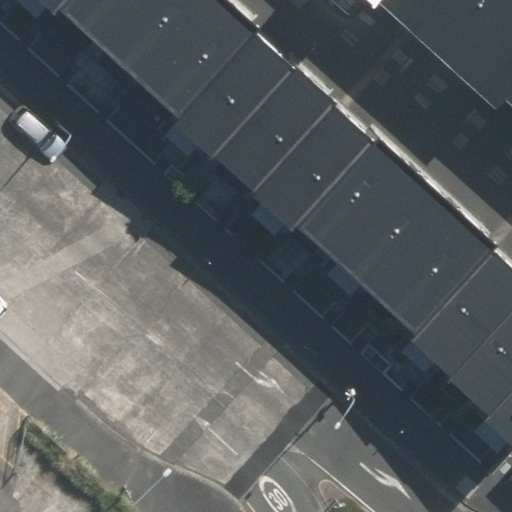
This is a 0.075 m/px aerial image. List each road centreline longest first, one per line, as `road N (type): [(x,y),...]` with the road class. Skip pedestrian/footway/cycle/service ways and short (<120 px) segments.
road 1 (residential): [(0,200),(228,402)]
road 2 (residential): [(228,402),(411,511)]
road 3 (residential): [(295,511),(228,402)]
